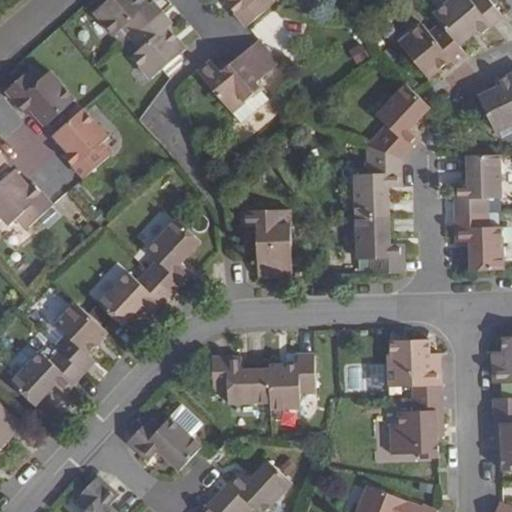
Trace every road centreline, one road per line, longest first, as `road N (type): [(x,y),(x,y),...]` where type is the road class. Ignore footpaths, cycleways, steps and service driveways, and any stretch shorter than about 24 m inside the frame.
road 1 (residential): [(434,308),(220,319),(185,336),(89,438)]
road 2 (residential): [(470,511),(466,308)]
road 3 (residential): [(434,308),(422,152)]
road 4 (residential): [(89,438),(172,509),(203,475)]
